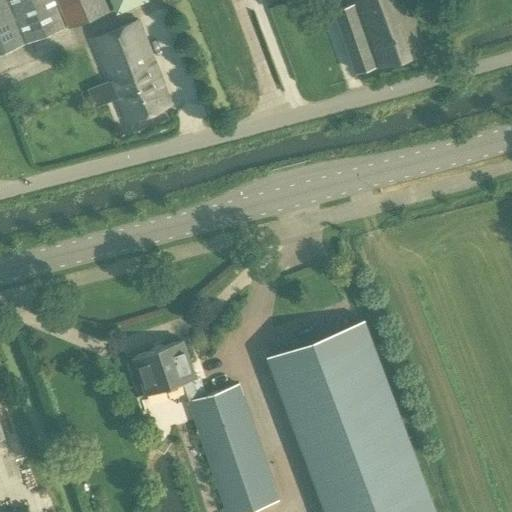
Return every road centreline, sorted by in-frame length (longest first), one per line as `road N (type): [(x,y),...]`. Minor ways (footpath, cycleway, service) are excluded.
road 1 (unclassified): [(0,191),(511,59)]
road 2 (unclassified): [(0,299),(295,223)]
road 3 (tertiary): [(0,273),(288,199)]
road 4 (tertiary): [(288,199),(511,137)]
road 5 (unclassified): [(295,223),(511,165)]
road 6 (track): [(234,0),(279,121)]
